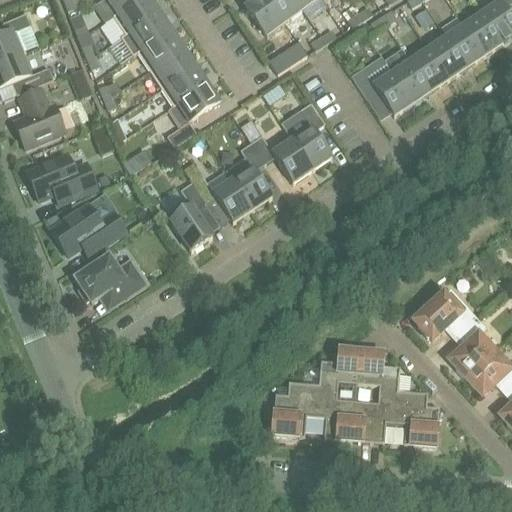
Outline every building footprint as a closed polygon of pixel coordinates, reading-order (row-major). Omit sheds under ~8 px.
[(112,21),(113,22),(146,0),(105,0),(104,1),(116,19),(112,21)] [(146,0),(113,22),(125,40),(159,17),(147,0),(146,0)] [(284,28),(263,0),(260,0),(245,12),(266,41),(284,28)] [(290,0),(263,0),(284,28),(302,15),(290,0)] [(319,2),(317,0),(290,0),(302,15),(319,2)] [(399,2),(397,0),(387,0),(384,2),(388,9),(399,2)] [(422,6),(417,0),(415,0),(407,5),(411,12),(422,6)] [(511,23),(500,5),(507,0),(495,0),(497,2),(479,14),(502,49),(511,41),(511,23)] [(358,18),(362,25),(372,19),(368,12),(358,18)] [(464,30),(484,61),(502,49),(479,14),(479,15),(481,19),(464,30)] [(391,16),(381,22),(385,29),(395,22),(391,16)] [(136,57),(137,58),(171,35),(159,17),(125,40),(125,41),(129,38),(140,54),(136,57)] [(362,25),(358,18),(347,25),(352,32),(362,25)] [(0,68),(26,58),(17,37),(31,31),(26,19),(2,28),(7,40),(0,42),(0,68)] [(385,29),(381,22),(371,28),(375,35),(385,29)] [(74,34),(77,42),(89,37),(85,30),(74,34)] [(446,42),(466,73),(484,61),(464,30),(446,42)] [(149,76),(183,53),(171,35),(137,58),(149,76)] [(321,41),(325,48),(335,42),(331,35),(321,41)] [(311,48),(315,55),(325,48),(321,41),(311,48)] [(446,42),(428,54),(448,85),(466,73),(446,42)] [(299,46),(293,50),(301,64),(307,60),(299,46)] [(86,64),(94,60),(89,49),(82,52),(86,64)] [(149,76),(161,94),(195,71),(183,53),(149,76)] [(410,66),(430,97),(448,85),(428,54),(410,66)] [(26,59),(26,58),(0,68),(0,94),(25,83),(30,95),(53,85),(48,73),(30,81),(22,60),(26,59)] [(94,60),(86,64),(91,75),(99,72),(94,60)] [(430,97),(410,66),(393,78),(390,74),(389,74),(412,109),(430,97)] [(161,94),(173,112),(207,89),(195,71),(161,94)] [(74,102),(87,97),(77,73),(64,79),(74,102)] [(366,104),(377,96),(394,121),(412,109),(389,74),(371,87),(365,78),(353,85),(366,104)] [(207,89),(173,112),(173,113),(177,110),(189,127),(167,141),(174,153),(196,138),(189,128),(220,108),(207,89)] [(103,104),(111,101),(106,90),(99,93),(103,104)] [(42,94),(19,104),(25,117),(27,116),(29,121),(14,127),(25,154),(65,138),(53,111),(49,113),(42,94)] [(111,101),(103,104),(108,115),(115,112),(111,101)] [(325,130),(311,109),(300,116),(311,132),(292,145),(312,175),(332,162),(314,136),(325,130)] [(109,138),(114,149),(122,146),(117,134),(109,138)] [(312,175),(292,145),(273,158),(262,141),(251,148),(265,169),(275,163),(292,189),(312,175)] [(255,176),(265,169),(251,148),(240,156),(251,172),(232,185),(252,215),(272,202),(255,176)] [(137,157),(118,169),(124,179),(143,167),(137,157)] [(54,199),(58,209),(59,210),(60,210),(97,194),(86,169),(74,175),(67,160),(27,177),(39,206),(54,199)] [(106,179),(98,182),(103,194),(111,190),(106,179)] [(252,215),(232,185),(213,198),(202,181),(191,188),(205,209),(215,202),(232,228),(252,215)] [(191,256),(212,242),(195,216),(205,209),(191,188),(180,195),(191,212),(170,226),(191,256)] [(82,252),(88,261),(89,262),(91,261),(97,257),(126,238),(113,218),(99,227),(88,211),(51,235),(68,261),(82,252)] [(476,265),(482,271),(492,262),(486,255),(476,265)] [(131,265),(117,274),(109,261),(75,284),(81,293),(78,295),(86,307),(89,305),(92,309),(99,303),(108,316),(148,290),(131,265)] [(459,304),(452,310),(443,301),(415,327),(418,330),(417,331),(427,342),(428,341),(432,345),(448,330),(456,340),(476,323),(459,304)] [(465,383),(494,357),(478,339),(486,333),(476,323),(456,340),(466,350),(450,365),(457,372),(455,373),(465,383)] [(338,387),(356,389),(358,389),(361,356),(339,354),(338,368),(321,367),(319,390),(289,388),(288,401),(288,402),(328,405),(336,406),(338,387)] [(377,409),(386,410),(426,413),(426,412),(428,399),(398,397),(399,373),(382,372),(383,358),(361,356),(358,389),(379,390),(378,408),(377,409)] [(507,395),(511,391),(511,371),(510,374),(494,357),(465,383),(474,394),(476,393),(482,400),(498,385),(507,395)] [(378,408),(354,406),(356,389),(338,387),(336,406),(328,405),(326,422),(339,423),(337,445),(371,448),(373,426),(385,427),(386,410),(377,409),(378,408)] [(511,435),(511,391),(507,395),(511,400),(511,410),(501,420),(507,427),(506,429),(511,435)] [(326,422),(328,405),(288,402),(288,401),(275,400),(272,440),(304,442),(306,422),(325,423),(324,444),(337,445),(339,423),(326,422)] [(439,413),(426,412),(426,413),(386,410),(385,427),(373,426),(371,448),(384,449),(386,428),(405,429),(403,450),(436,453),(439,413)]
